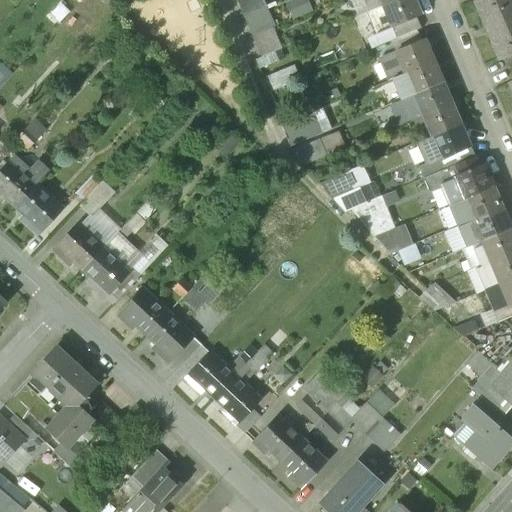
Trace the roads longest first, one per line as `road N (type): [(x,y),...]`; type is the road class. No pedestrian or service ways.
road 1 (residential): [(56,305),(272,511)]
road 2 (residential): [(511,171),(438,0)]
